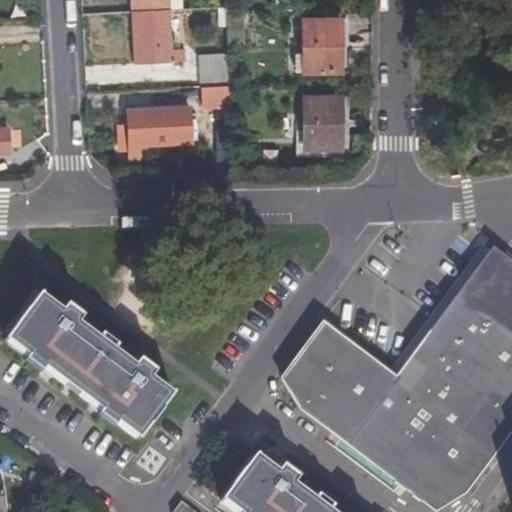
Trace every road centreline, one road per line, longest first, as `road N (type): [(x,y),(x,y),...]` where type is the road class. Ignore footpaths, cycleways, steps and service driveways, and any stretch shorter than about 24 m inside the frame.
road 1 (residential): [(385,202),(66,208)]
road 2 (residential): [(240,393),(385,202)]
road 3 (residential): [(53,0),(66,208)]
road 4 (residential): [(385,202),(393,0)]
road 5 (residential): [(240,393),(396,511)]
road 6 (residential): [(142,511),(0,408)]
road 7 (residential): [(142,511),(240,393)]
